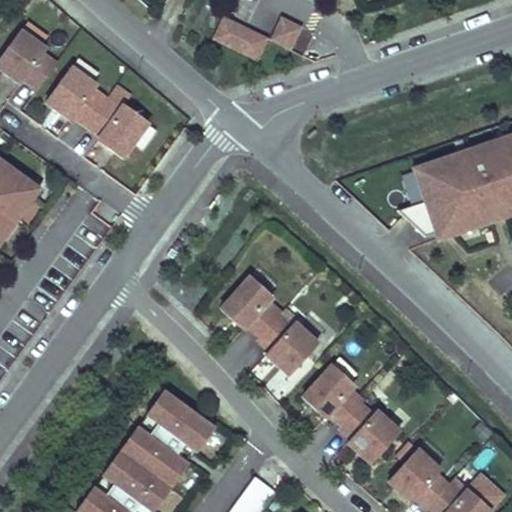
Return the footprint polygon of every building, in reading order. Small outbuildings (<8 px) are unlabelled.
[(222,16),(212,39),(257,60),(268,38),(222,16)] [(290,50),(301,27),(281,17),(270,40),(290,50)] [(22,78),(36,88),(56,61),(42,51),(45,47),(20,29),(0,56),(0,68),(20,83),(22,78)] [(96,84),(70,66),(45,101),(70,119),(73,115),(100,135),(97,139),(122,158),(148,122),(122,104),(119,108),(105,97),(93,89),(96,84)] [(119,108),(122,104),(129,94),(115,83),(105,97),(119,108)] [(472,156),(511,142),(511,135),(470,151),(472,156)] [(425,204),(397,213),(429,236),(454,227),(456,234),(495,220),(493,213),(511,206),(511,142),(472,156),(470,151),(429,165),(434,181),(419,186),(425,204)] [(0,241),(40,188),(0,158),(0,241)] [(414,169),(419,186),(434,181),(429,165),(414,169)] [(410,168),(399,172),(409,200),(420,196),(410,168)] [(495,220),(511,214),(511,206),(493,213),(495,220)] [(442,238),(456,234),(454,227),(440,232),(442,238)] [(287,375),(316,342),(293,322),(289,326),(277,314),(281,311),(269,300),(272,296),(248,275),(220,307),(243,328),(246,325),(258,336),(257,337),(255,339),(267,350),(264,354),(287,375)] [(369,463),(398,431),(375,410),(372,414),(359,403),(363,399),(350,388),(354,384),(331,363),(302,396),(325,416),(328,413),(340,423),(339,426),(337,427),(349,439),(346,442),(369,463)] [(77,511),(150,511),(213,425),(163,389),(75,510),(77,511)] [(438,469),(416,448),(386,481),(409,502),(413,498),(425,509),(428,505),(435,511),(486,511),(489,509),(466,488),(463,492),(451,481),(447,485),(435,473),(438,469)] [(257,511),(273,491),(253,477),(226,511),(257,511)]
